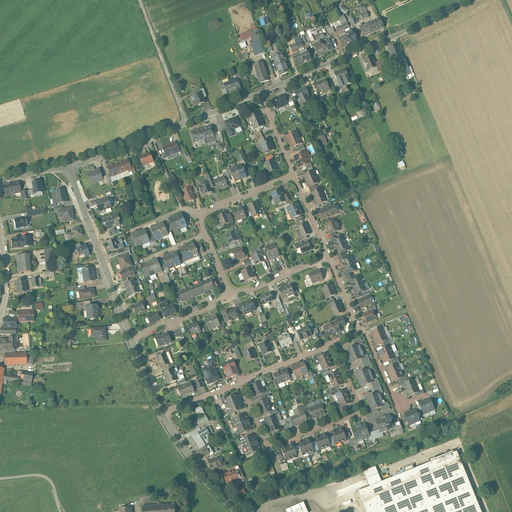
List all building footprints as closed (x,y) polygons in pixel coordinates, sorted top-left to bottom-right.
[(340,10),(345,14),(348,9),(343,6),(340,10)] [(361,7),(354,10),(355,13),(358,12),(359,16),(361,15),(364,13),(361,7)] [(380,19),(368,24),(372,33),(383,28),(380,19)] [(368,24),(360,28),(364,36),(372,33),(368,24)] [(315,28),(309,30),(311,34),(314,33),(315,36),(318,35),(315,28)] [(353,31),(345,34),(349,44),(357,41),(353,31)] [(255,32),(249,34),(252,40),(258,38),(255,32)] [(345,34),(338,37),(342,47),(349,44),(345,34)] [(260,38),(250,42),(255,56),(265,53),(260,38)] [(329,39),(325,41),(326,43),(322,44),(326,52),(333,49),(329,39)] [(318,43),(314,45),(318,55),(326,52),(322,44),(319,46),(318,43)] [(398,46),(389,49),(395,64),(404,60),(398,46)] [(311,61),(307,50),(299,53),(304,64),(311,61)] [(289,72),(281,53),(276,55),(278,59),(275,60),(280,76),(289,72)] [(299,53),(292,57),(296,67),(304,64),(299,53)] [(372,57),(364,60),(369,71),(376,68),(377,68),(375,64),(372,57)] [(383,60),(375,64),(377,68),(376,68),(377,70),(386,66),(383,60)] [(263,62),(254,65),(260,84),(269,81),(263,62)] [(345,71),(339,73),(335,74),(338,82),(344,80),(345,82),(349,80),(345,71)] [(237,79),(230,82),(233,92),(241,89),(239,84),(237,79)] [(326,81),(320,83),(316,84),(319,92),(325,90),(326,92),(330,90),(326,81)] [(223,84),(225,89),(227,94),(233,92),(230,82),(223,84)] [(311,101),(306,89),(300,91),(299,91),(295,93),(298,98),(301,105),(311,101)] [(201,93),(193,96),(194,97),(190,98),(192,102),(193,103),(196,102),(197,106),(205,103),(203,97),(201,93)] [(285,95),(278,98),(278,97),(274,99),(278,107),(284,105),(284,107),(288,105),(285,95)] [(377,103),(372,106),(375,113),(380,110),(377,103)] [(312,105),(304,108),(308,118),(313,116),(311,111),(314,110),(312,105)] [(259,114),(249,118),(254,130),(264,126),(259,114)] [(237,117),(224,122),(230,137),(236,134),(234,130),(241,127),(237,117)] [(211,126),(196,131),(191,132),(194,143),(200,142),(202,146),(216,141),(211,126)] [(260,131),(255,133),(256,135),(254,136),(256,139),(263,137),(260,131)] [(297,132),(286,137),(288,143),(300,138),(297,132)] [(318,136),(321,146),(327,144),(324,135),(318,136)] [(300,138),(288,143),(290,149),(302,143),(300,138)] [(265,141),(260,143),(260,144),(264,154),(274,150),(269,139),(265,141)] [(178,149),(179,149),(181,155),(185,154),(180,141),(176,143),(178,149)] [(175,143),(163,148),(166,157),(179,152),(178,149),(176,143),(175,143)] [(300,154),(294,157),(296,163),(308,158),(306,152),(300,154)] [(150,153),(139,158),(144,171),(155,166),(150,153)] [(308,158),(296,163),(299,168),(305,166),(311,163),(308,158)] [(128,160),(118,164),(121,174),(123,178),(130,176),(128,171),(132,170),(128,160)] [(401,168),(395,170),(397,174),(408,170),(404,160),(398,162),(401,168)] [(273,161),(265,164),(268,170),(266,170),(266,171),(267,171),(269,174),(277,170),(273,161)] [(118,164),(108,168),(111,178),(121,174),(118,164)] [(243,169),(241,165),(236,167),(241,180),(247,178),(243,169)] [(230,169),(232,174),(235,182),(237,182),(241,180),(236,167),(231,169),(230,169)] [(99,169),(96,171),(96,170),(95,171),(96,172),(88,175),(89,179),(90,183),(102,179),(103,179),(99,169)] [(303,175),(303,176),(306,181),(317,177),(314,171),(310,173),(303,175)] [(228,176),(227,172),(222,174),(223,177),(224,177),(226,183),(230,181),(228,176)] [(223,177),(214,181),(218,190),(227,186),(226,183),(224,177),(223,177)] [(317,177),(306,181),(308,187),(315,185),(319,183),(317,177)] [(18,182),(3,185),(5,196),(21,193),(18,182)] [(208,183),(198,187),(201,194),(202,193),(204,192),(205,194),(205,195),(212,192),(208,182),(207,182),(208,183)] [(193,195),(190,188),(189,188),(184,190),(183,193),(184,197),(184,199),(185,199),(187,203),(192,200),(194,201),(194,199),(195,198),(193,195)] [(311,194),(314,200),(325,195),(322,189),(318,191),(311,194)] [(65,196),(64,190),(54,192),(55,198),(65,196)] [(111,190),(103,194),(105,199),(108,198),(114,196),(111,190)] [(282,190),(271,194),(273,199),(275,199),(277,205),(286,201),(284,196),(282,190)] [(325,195),(314,200),(316,206),(323,203),(327,201),(325,195)] [(67,202),(65,196),(55,198),(56,204),(67,202)] [(105,199),(96,202),(97,205),(96,208),(104,211),(105,210),(111,208),(108,198),(105,199)] [(257,203),(248,207),(252,217),(261,214),(259,209),(257,203)] [(302,215),(297,204),(287,208),(292,220),(295,218),(302,215)] [(324,210),(318,213),(322,220),(338,213),(335,206),(332,207),(324,210)] [(241,207),(234,210),(233,211),(233,212),(234,215),(236,216),(238,221),(242,219),(242,220),(246,219),(244,214),(242,207),(241,207)] [(74,220),(71,208),(63,210),(57,211),(58,212),(58,216),(63,215),(64,222),(74,220)] [(226,213),(218,217),(221,224),(220,224),(221,227),(222,227),(224,226),(224,225),(231,222),(229,219),(228,219),(226,213)] [(183,218),(181,214),(175,216),(180,229),(187,227),(186,224),(183,218)] [(117,215),(104,220),(107,230),(120,225),(119,221),(120,220),(120,219),(118,220),(117,215)] [(175,216),(168,219),(170,224),(173,230),(174,232),(180,229),(175,216)] [(25,217),(13,219),(15,229),(27,227),(26,221),(25,217)] [(336,221),(326,225),(329,232),(334,230),(335,232),(336,232),(340,230),(339,228),(340,226),(339,224),(337,223),(336,221)] [(163,223),(157,225),(162,238),(169,235),(168,234),(165,227),(163,223)] [(162,238),(157,225),(150,228),(156,241),(162,238)] [(306,225),(298,228),(302,237),(303,238),(307,236),(310,234),(306,225)] [(79,228),(71,230),(72,233),(67,235),(69,240),(82,236),(79,228)] [(41,233),(41,229),(35,230),(36,238),(44,237),(44,233),(41,233)] [(147,236),(145,230),(138,232),(143,245),(150,243),(147,236)] [(138,232),(132,235),(134,239),(136,245),(137,248),(143,245),(138,232)] [(235,232),(226,236),(229,244),(234,242),(238,240),(237,237),(235,232)] [(340,238),(333,241),(333,242),(336,248),(346,243),(343,236),(340,238)] [(32,237),(18,239),(18,238),(14,238),(14,239),(11,240),(12,249),(23,247),(24,248),(28,248),(29,247),(29,246),(33,246),(32,237)] [(241,239),(238,240),(234,242),(236,247),(243,244),(241,239)] [(115,240),(107,243),(111,252),(118,250),(118,249),(117,245),(116,244),(115,240)] [(303,244),(299,246),(299,248),(302,254),(311,250),(308,242),(303,244)] [(194,243),(187,246),(193,259),(194,263),(201,260),(199,255),(195,247),(194,243)] [(346,243),(336,248),(338,254),(339,254),(346,252),(349,250),(346,243)] [(201,244),(195,247),(199,255),(204,253),(201,244)] [(273,245),(265,248),(270,260),(280,256),(276,248),(275,244),(273,245)] [(81,248),(76,249),(76,250),(78,256),(83,254),(85,257),(89,255),(86,246),(81,248)] [(193,259),(187,246),(181,249),(184,255),(186,262),(193,259)] [(265,256),(262,247),(257,249),(259,253),(261,252),(263,257),(265,256)] [(242,248),(232,252),(236,261),(245,257),(242,248)] [(52,272),(50,249),(44,249),(46,273),(52,272)] [(176,252),(169,255),(175,268),(181,265),(178,257),(176,252)] [(263,257),(261,252),(259,253),(253,255),(255,259),(254,259),(256,264),(264,261),(263,257)] [(30,255),(17,256),(18,273),(31,272),(30,255)] [(124,256),(118,258),(122,270),(132,266),(128,256),(127,255),(124,256)] [(169,255),(163,258),(165,262),(167,268),(168,270),(175,268),(169,255)] [(348,258),(341,261),(342,262),(344,268),(355,263),(352,257),(348,258)] [(162,272),(157,259),(150,262),(156,275),(162,272)] [(156,275),(150,262),(144,264),(146,269),(148,275),(149,277),(156,275)] [(264,262),(254,266),(259,277),(269,273),(264,262)] [(355,263),(344,268),(347,274),(347,275),(352,273),(357,270),(355,263)] [(132,266),(122,270),(123,272),(120,273),(122,279),(127,278),(135,275),(134,273),(137,272),(135,268),(133,269),(132,266)] [(252,272),(250,268),(248,269),(242,272),(245,281),(254,277),(252,272)] [(92,269),(82,271),(84,282),(94,281),(92,269)] [(319,270),(309,275),(312,284),(323,280),(319,270)] [(355,279),(350,281),(350,282),(353,288),(363,284),(360,277),(355,279)] [(210,279),(202,283),(206,292),(214,289),(214,287),(210,279)] [(24,280),(16,282),(17,288),(18,294),(26,292),(24,280)] [(136,281),(125,285),(127,291),(138,286),(136,281)] [(202,283),(195,286),(198,295),(206,292),(202,283)] [(363,284),(353,288),(356,294),(356,295),(363,292),(366,291),(363,284)] [(290,285),(279,290),(283,299),(294,295),(290,285)] [(331,285),(322,289),(327,299),(336,295),(331,285)] [(138,286),(127,291),(130,297),(141,292),(138,286)] [(198,295),(195,286),(187,289),(191,299),(198,295)] [(85,290),(79,291),(79,292),(80,299),(95,297),(94,289),(85,290)] [(187,289),(179,293),(182,301),(183,302),(191,299),(187,289)] [(273,301),(270,293),(260,298),(263,305),(273,301)] [(153,294),(147,296),(150,304),(157,302),(153,294)] [(371,297),(369,298),(369,297),(362,299),(358,301),(361,308),(372,304),(372,303),(374,303),(374,302),(372,297),(371,297)] [(241,306),(243,311),(245,315),(256,310),(252,301),(241,306)] [(335,302),(330,305),(335,316),(343,313),(338,301),(335,302)] [(142,304),(133,308),(136,315),(145,311),(144,308),(146,307),(145,303),(143,304),(142,304)] [(97,306),(86,307),(87,320),(98,319),(97,306)] [(173,306),(169,308),(163,311),(165,315),(166,317),(176,313),(173,306)] [(229,311),(222,314),(226,323),(239,318),(235,309),(230,311),(229,311)] [(368,313),(362,315),(366,324),(376,319),(373,311),(368,313)] [(33,312),(17,312),(17,318),(18,322),(33,321),(33,312)] [(159,317),(158,313),(157,313),(148,317),(150,324),(160,320),(159,317)] [(219,323),(216,316),(204,321),(209,330),(220,326),(219,323)] [(337,322),(324,328),(328,337),(341,331),(339,328),(345,326),(343,320),(342,317),(336,320),(337,322)] [(16,319),(3,319),(3,328),(16,328),(16,319)] [(201,332),(197,324),(188,328),(192,336),(201,332)] [(297,332),(296,332),(300,340),(312,335),(308,327),(297,332)] [(105,328),(91,329),(91,337),(96,336),(96,342),(106,342),(105,328)] [(183,333),(186,332),(184,328),(175,331),(178,341),(185,339),(183,333)] [(378,330),(371,333),(374,339),(385,334),(383,328),(382,328),(378,330)] [(164,336),(164,335),(156,338),(156,339),(157,338),(160,346),(164,344),(164,346),(171,343),(168,334),(164,336)] [(385,334),(374,339),(376,345),(383,342),(388,340),(387,340),(385,334)] [(292,344),(289,335),(283,337),(282,337),(281,337),(279,337),(278,339),(282,348),(292,344)] [(9,336),(10,339),(0,339),(0,351),(15,351),(15,348),(18,348),(18,343),(15,343),(14,336),(9,336)] [(360,338),(353,341),(355,346),(358,345),(359,346),(363,345),(360,338)] [(268,343),(257,347),(259,353),(262,351),(264,356),(272,352),(269,344),(268,342),(268,343)] [(355,346),(346,350),(349,357),(361,351),(359,346),(358,345),(355,346)] [(386,348),(379,351),(382,357),(393,353),(390,347),(390,346),(386,348)] [(252,349),(243,353),(247,362),(256,359),(252,349)] [(361,351),(349,357),(351,363),(360,359),(364,358),(363,356),(361,351)] [(15,354),(4,354),(4,365),(33,365),(32,353),(15,354)] [(167,353),(157,357),(162,369),(172,365),(167,353)] [(393,353),(382,357),(384,363),(391,361),(395,359),(395,358),(393,353)] [(322,356),(318,358),(321,364),(330,360),(327,354),(322,356)] [(367,355),(363,356),(364,358),(360,359),(363,365),(370,362),(367,355)] [(207,361),(209,366),(214,365),(217,364),(215,358),(207,361)] [(330,360),(321,364),(323,370),(327,369),(333,367),(330,360)] [(233,361),(223,365),(225,372),(236,368),(233,361)] [(303,362),(298,365),(303,376),(308,374),(303,362)] [(370,362),(363,365),(365,370),(368,369),(369,370),(373,369),(370,362)] [(209,366),(202,369),(208,384),(220,379),(214,365),(209,366)] [(303,376),(298,365),(292,367),(295,374),(297,378),(303,376)] [(393,367),(387,370),(389,376),(400,371),(398,365),(393,367)] [(236,368),(225,372),(228,378),(239,374),(236,368)] [(177,369),(174,370),(174,369),(163,374),(168,385),(175,382),(176,383),(182,380),(180,376),(180,375),(180,374),(180,373),(179,373),(178,372),(177,369)] [(365,370),(356,374),(359,380),(371,375),(369,370),(368,369),(365,370)] [(286,370),(280,372),(284,382),(290,379),(289,375),(286,370)] [(400,371),(389,376),(392,382),(398,379),(403,377),(400,371)] [(33,373),(22,372),(21,378),(20,383),(20,384),(31,386),(33,373)] [(284,382),(280,372),(273,375),(276,381),(277,384),(278,384),(284,382)] [(332,374),(328,376),(331,382),(340,378),(338,372),(332,374)] [(17,378),(3,375),(3,380),(6,381),(20,383),(21,378),(17,378)] [(371,375),(359,380),(361,387),(370,383),(374,382),(373,380),(371,375)] [(340,378),(331,382),(333,388),(334,388),(338,387),(343,384),(340,378)] [(377,379),(373,380),(374,382),(370,383),(373,389),(380,386),(377,379)] [(407,383),(403,384),(403,385),(406,390),(417,386),(414,380),(407,383)] [(262,387),(260,382),(256,384),(250,386),(253,391),(262,387)] [(191,383),(178,389),(181,398),(194,392),(191,383)] [(380,386),(373,389),(375,394),(378,393),(379,394),(383,393),(380,386)] [(417,386),(406,390),(408,397),(415,394),(419,392),(417,386)] [(262,387),(253,391),(255,397),(260,395),(264,393),(262,387)] [(340,393),(336,394),(336,395),(339,401),(348,397),(346,390),(340,393)] [(375,394),(366,398),(369,404),(381,399),(379,394),(378,393),(375,394)] [(227,408),(241,403),(238,395),(224,401),(227,408)] [(348,397),(339,401),(341,407),(345,406),(351,403),(348,397)] [(263,400),(257,402),(260,409),(269,405),(267,398),(263,400)] [(221,399),(213,403),(215,408),(223,405),(221,399)] [(381,399),(369,404),(371,411),(384,406),(383,404),(381,399)] [(434,410),(430,399),(424,401),(429,412),(434,410)] [(424,401),(419,403),(423,411),(424,414),(429,412),(424,401)] [(241,403),(227,408),(230,415),(244,409),(241,403)] [(387,403),(383,404),(384,406),(380,407),(383,413),(390,410),(387,403)] [(323,408),(321,404),(315,407),(319,416),(325,414),(323,408)] [(269,405),(260,409),(263,415),(269,413),(272,411),(269,405)] [(345,406),(341,407),(336,409),(339,415),(347,412),(347,411),(345,406)] [(309,409),(311,413),(313,419),(319,416),(315,407),(309,409)] [(302,408),(293,411),(296,416),(292,418),(295,425),(307,420),(302,408)] [(417,414),(415,410),(410,412),(415,423),(420,420),(417,414)] [(410,412),(405,414),(405,415),(408,422),(409,425),(415,423),(410,412)] [(246,415),(231,421),(234,428),(249,422),(246,415)] [(389,415),(383,418),(387,430),(392,429),(394,428),(392,425),(389,415)] [(205,416),(196,421),(200,427),(208,422),(205,416)] [(271,418),(265,421),(267,425),(268,427),(278,423),(276,416),(271,418)] [(289,419),(289,418),(284,420),(288,429),(292,427),(292,426),(289,419)] [(383,418),(376,420),(379,429),(381,433),(382,432),(387,430),(383,418)] [(249,422),(234,428),(237,435),(252,429),(249,422)] [(399,422),(392,425),(394,428),(392,429),(394,433),(402,429),(399,422)] [(278,423),(268,427),(269,429),(268,430),(270,434),(281,429),(280,426),(280,425),(280,426),(278,423)] [(365,424),(358,427),(363,439),(368,437),(369,437),(368,433),(365,424)] [(363,439),(358,427),(352,429),(355,438),(356,442),(358,441),(363,439)] [(345,436),(342,429),(339,430),(337,431),(341,443),(346,441),(345,436)] [(379,429),(374,431),(376,439),(384,436),(382,432),(381,433),(379,429)] [(337,431),(334,432),(334,431),(331,432),(336,445),(341,443),(337,431)] [(374,431),(368,433),(369,437),(368,437),(369,441),(376,439),(374,431)] [(205,446),(198,434),(188,440),(197,455),(202,452),(205,456),(212,452),(209,445),(206,447),(205,446)] [(326,434),(323,435),(323,436),(320,437),(325,448),(330,447),(326,434)] [(255,436),(240,442),(243,449),(258,443),(255,436)] [(325,448),(320,437),(318,438),(318,437),(315,438),(319,450),(325,448)] [(355,438),(349,440),(349,441),(352,448),(359,445),(358,441),(356,442),(355,438)] [(309,439),(306,440),(306,441),(304,442),(308,453),(313,451),(309,439)] [(308,453),(304,442),(302,442),(301,442),(298,443),(301,451),(303,455),(308,453)] [(258,443),(243,449),(246,456),(261,450),(258,443)] [(296,453),(293,445),(290,446),(290,447),(288,447),(292,459),(297,457),(296,453)] [(288,447),(285,448),(282,449),(287,461),(292,459),(288,447)] [(370,486),(357,492),(364,505),(366,511),(482,511),(458,451),(382,481),(379,474),(367,479),(370,486)] [(221,458),(208,462),(211,469),(218,467),(223,465),(223,464),(221,458)] [(223,465),(218,467),(219,472),(227,469),(225,464),(223,464),(223,465)] [(244,478),(239,465),(234,467),(235,471),(238,480),(244,478)] [(235,471),(224,474),(227,484),(230,483),(231,485),(232,485),(234,485),(235,483),(234,482),(234,481),(238,480),(238,481),(238,480),(235,471)] [(236,492),(238,497),(245,495),(243,489),(236,492)] [(324,509),(344,500),(340,490),(319,499),(324,509)] [(286,510),(286,511),(307,511),(304,502),(286,510)] [(156,506),(142,507),(142,511),(161,511),(161,506),(161,505),(161,503),(156,503),(156,506)]
